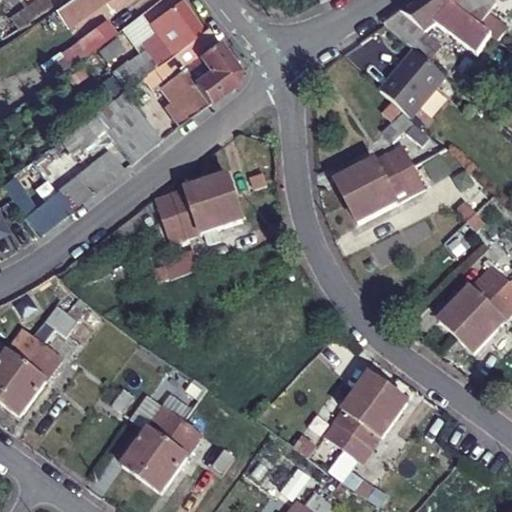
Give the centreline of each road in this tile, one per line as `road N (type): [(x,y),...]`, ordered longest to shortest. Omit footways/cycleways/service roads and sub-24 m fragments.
road 1 (residential): [(283,72),(300,201),(332,284),(374,332),(511,435)]
road 2 (residential): [(0,283),(53,252),(283,72)]
